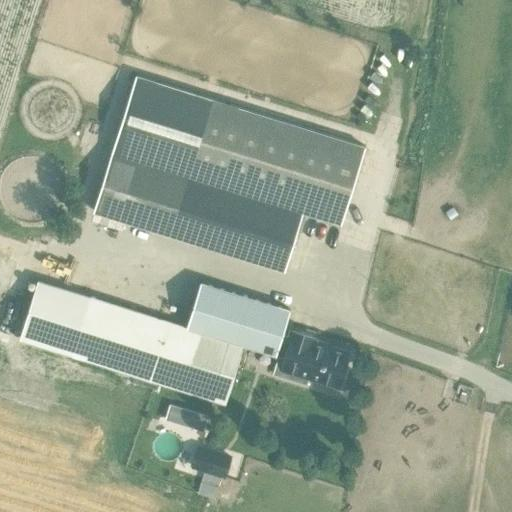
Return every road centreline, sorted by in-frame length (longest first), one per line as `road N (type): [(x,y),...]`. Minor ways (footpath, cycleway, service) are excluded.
road 1 (track): [(0,242),(178,258),(342,319)]
road 2 (track): [(475,376),(511,214)]
road 3 (track): [(472,511),(493,383)]
